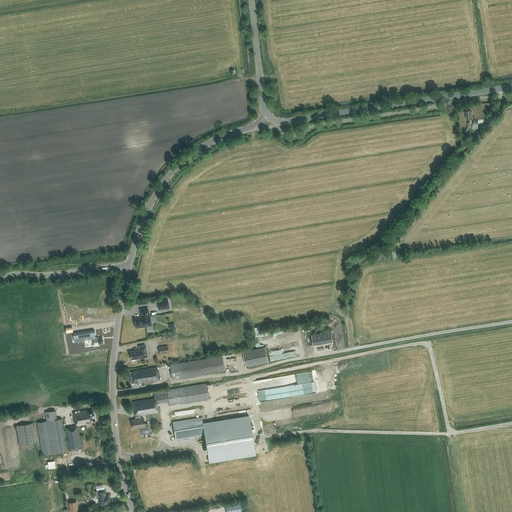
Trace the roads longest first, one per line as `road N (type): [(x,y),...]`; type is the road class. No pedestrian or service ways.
road 1 (tertiary): [(131,511),(112,408),(128,264)]
road 2 (tertiary): [(277,120),(511,86)]
road 3 (tertiary): [(128,264),(141,221),(175,169),(267,115)]
road 4 (tertiary): [(0,275),(128,264)]
